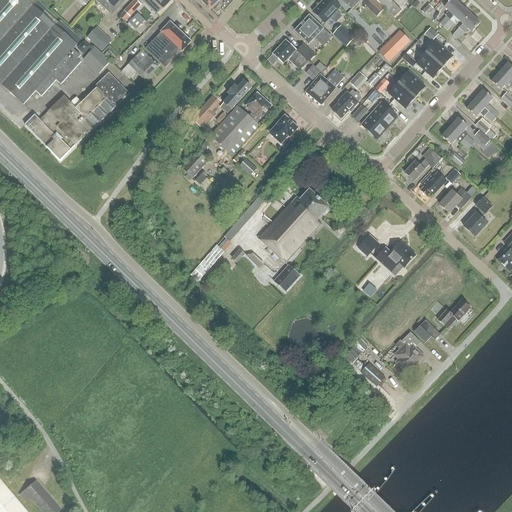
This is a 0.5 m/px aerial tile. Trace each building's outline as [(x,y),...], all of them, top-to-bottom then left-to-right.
[(0,0),(0,83),(23,104),(36,90),(42,96),(56,79),(61,84),(81,61),(78,59),(81,56),(73,49),(77,45),(55,25),(58,22),(44,10),(42,13),(27,0),(0,0)] [(125,0),(96,0),(112,15),(125,0)] [(135,0),(124,11),(119,17),(125,22),(141,5),(135,0)] [(141,0),(156,15),(162,9),(171,0),(141,0)] [(200,0),(209,9),(219,0),(200,0)] [(340,8),(331,0),(324,0),(312,12),(324,24),(340,8)] [(340,0),(341,1),(342,0),(351,10),(360,0),(340,0)] [(384,11),(372,0),(363,0),(361,3),(377,18),(384,11)] [(374,0),(393,17),(408,2),(406,0),(374,0)] [(454,17),(454,16),(462,7),(454,0),(452,0),(445,8),(448,12),(444,16),(446,18),(450,21),(454,17)] [(426,17),(433,10),(428,5),(421,12),(426,17)] [(471,15),(462,7),(454,16),(454,17),(450,21),(453,24),(457,20),(463,25),(471,15)] [(471,15),(463,25),(459,29),(463,32),(464,33),(467,29),(472,33),(480,23),(471,15)] [(128,23),(135,30),(141,24),(134,17),(128,23)] [(332,38),(323,29),(311,18),(309,17),(295,32),(309,44),(314,38),(324,47),(332,38)] [(439,25),(443,28),(450,21),(446,18),(439,25)] [(443,28),(447,32),(453,24),(450,21),(443,28)] [(162,33),(146,49),(165,68),(181,51),(182,52),(191,42),(170,23),(161,32),(162,33)] [(102,52),(112,41),(97,27),(87,38),(102,52)] [(333,34),(346,46),(353,39),(340,27),(333,34)] [(438,35),(431,29),(425,35),(428,37),(429,36),(434,40),(438,35)] [(456,39),(463,32),(459,29),(452,36),(456,39)] [(393,38),(378,53),(388,63),(402,48),(393,38)] [(84,52),(90,46),(85,41),(80,47),(84,52)] [(286,41),(273,55),(283,64),(287,60),(299,72),(305,65),(308,62),(297,51),(286,41)] [(426,53),(443,68),(453,57),(442,47),(436,42),(426,53)] [(302,45),(297,51),(308,62),(314,56),(302,45)] [(110,61),(96,47),(84,59),(99,73),(110,61)] [(112,61),(116,57),(109,50),(105,54),(112,61)] [(145,81),(159,67),(142,50),(128,64),(145,81)] [(426,53),(416,64),(433,79),(443,68),(426,53)] [(511,67),(508,64),(500,73),(511,84),(511,67)] [(306,73),(313,80),(319,74),(312,67),(306,73)] [(319,76),(312,85),(306,93),(321,106),(344,79),(335,71),(326,81),(325,80),(319,76)] [(409,72),(399,84),(415,98),(425,87),(409,72)] [(355,88),(364,78),(360,73),(350,83),(355,88)] [(509,90),(509,89),(511,91),(511,84),(500,73),(491,82),(501,91),(505,87),(509,90)] [(40,119),(35,115),(26,125),(54,153),(61,160),(69,153),(116,107),(130,93),(110,74),(96,86),(98,88),(75,108),(64,97),(40,119)] [(367,83),(372,88),(381,79),(375,74),(367,83)] [(238,88),(235,86),(228,94),(230,96),(220,107),(227,114),(251,88),(244,82),(238,88)] [(380,83),(374,89),(379,94),(385,88),(380,83)] [(415,98),(399,84),(389,95),(405,109),(415,98)] [(347,92),(339,102),(340,103),(332,111),(341,119),(348,110),(350,112),(361,99),(361,97),(357,93),(355,93),(353,91),(350,94),(347,92)] [(483,91),(475,101),(484,109),(489,113),(492,109),(488,106),(493,100),(483,91)] [(511,97),(507,93),(502,99),(511,108),(511,97)] [(259,126),(256,124),(272,107),(257,94),(245,107),(252,113),(249,116),(238,107),(211,136),(231,155),(259,126)] [(222,104),(213,96),(191,119),(201,128),(208,121),(210,123),(217,116),(213,113),(222,104)] [(489,113),(484,109),(475,101),(467,110),(476,118),(480,114),(484,118),(485,117),(489,113)] [(371,114),(388,129),(398,117),(381,103),(371,114)] [(357,111),(363,117),(368,112),(361,106),(357,111)] [(492,109),(489,113),(496,120),(499,116),(492,109)] [(489,113),(485,117),(493,124),(496,120),(489,113)] [(388,129),(371,114),(361,125),(378,140),(388,129)] [(288,136),(289,138),(298,129),(285,117),(269,134),(280,144),(288,136)] [(458,119),(450,128),(452,130),(471,147),(475,144),(463,133),(468,128),(458,119)] [(485,134),(489,130),(480,122),(476,126),(485,134)] [(471,147),(452,130),(450,128),(442,137),(452,146),(456,141),(468,151),(471,147)] [(496,136),(490,130),(486,135),(492,141),(496,136)] [(491,141),(480,131),(476,136),(486,146),(491,141)] [(209,161),(200,153),(198,151),(197,153),(182,169),(192,179),(209,161)] [(434,152),(433,153),(426,160),(425,160),(420,166),(416,162),(405,173),(415,182),(425,170),(429,165),(433,169),(442,159),(435,153),(434,152)] [(460,166),(465,162),(455,153),(451,158),(460,166)] [(240,167),(250,177),(256,170),(246,160),(240,167)] [(452,186),(461,176),(455,170),(446,180),(452,186)] [(206,172),(197,182),(201,186),(210,176),(206,172)] [(433,195),(447,181),(441,176),(438,173),(434,177),(432,175),(422,185),(424,187),(421,191),(428,197),(431,193),(433,195)] [(291,205),(290,205),(258,239),(285,264),(321,224),(317,221),(329,208),(309,190),(300,200),(298,198),(291,205)] [(449,214),(456,206),(460,210),(471,199),(461,190),(456,195),(453,192),(440,205),(449,214)] [(481,210),(465,227),(475,237),(488,223),(482,218),(492,207),(483,199),(477,206),(481,210)] [(511,234),(505,243),(509,247),(498,260),(510,271),(511,269),(511,234)] [(369,236),(358,249),(367,257),(379,244),(369,236)] [(230,242),(226,239),(219,247),(224,252),(232,244),(230,242)] [(403,268),(404,269),(416,256),(402,243),(392,254),(386,248),(377,259),(386,268),(395,276),(403,268)] [(245,256),(240,251),(233,259),(238,264),(245,256)] [(202,275),(208,270),(205,266),(199,270),(202,275)] [(284,293),(299,277),(289,266),(273,282),(284,293)] [(369,284),(363,291),(370,298),(376,290),(369,284)] [(459,322),(463,317),(462,316),(470,307),(463,301),(458,307),(457,306),(450,313),(447,310),(438,320),(448,329),(456,320),(459,322)] [(432,327),(425,320),(419,326),(427,333),(432,327)] [(402,343),(405,347),(400,352),(399,353),(398,355),(398,356),(398,358),(401,360),(398,363),(407,373),(409,371),(411,372),(414,368),(414,367),(423,358),(415,350),(421,343),(411,334),(402,343)] [(344,358),(352,366),(357,360),(349,352),(344,358)] [(339,362),(372,392),(376,388),(373,385),(361,374),(352,366),(344,358),(339,362)] [(382,376),(369,364),(361,374),(373,385),(382,376)] [(26,511),(0,480),(0,511),(26,511)] [(31,499),(41,511),(58,511),(61,510),(36,481),(18,497),(25,504),(31,499)] [(372,489),(351,511),(359,511),(377,493),(372,489)]
